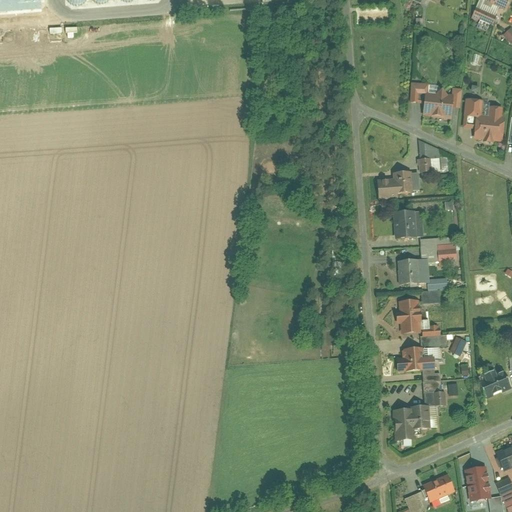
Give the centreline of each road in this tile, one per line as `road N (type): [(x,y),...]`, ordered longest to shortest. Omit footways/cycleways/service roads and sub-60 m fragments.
road 1 (residential): [(390,469),(376,430),(352,109)]
road 2 (residential): [(352,109),(511,175)]
road 3 (residential): [(390,469),(414,469),(511,425)]
